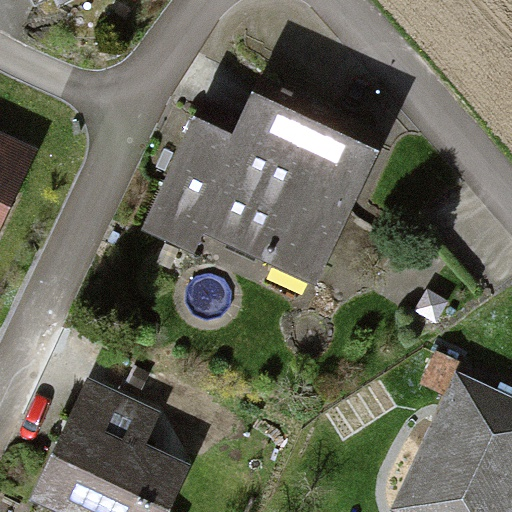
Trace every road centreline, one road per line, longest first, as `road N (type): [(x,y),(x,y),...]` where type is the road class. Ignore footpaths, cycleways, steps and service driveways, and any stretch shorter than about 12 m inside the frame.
road 1 (residential): [(0,406),(139,120)]
road 2 (residential): [(327,0),(511,205)]
road 3 (residential): [(0,57),(139,120)]
road 4 (residential): [(139,120),(175,43),(215,0)]
